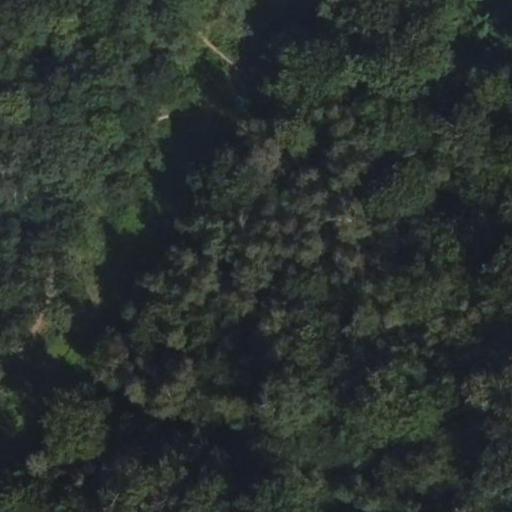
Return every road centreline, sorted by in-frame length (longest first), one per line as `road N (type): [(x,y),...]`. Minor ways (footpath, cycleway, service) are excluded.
road 1 (unknown): [(0,456),(91,320),(234,70),(288,0)]
road 2 (track): [(0,184),(256,0)]
